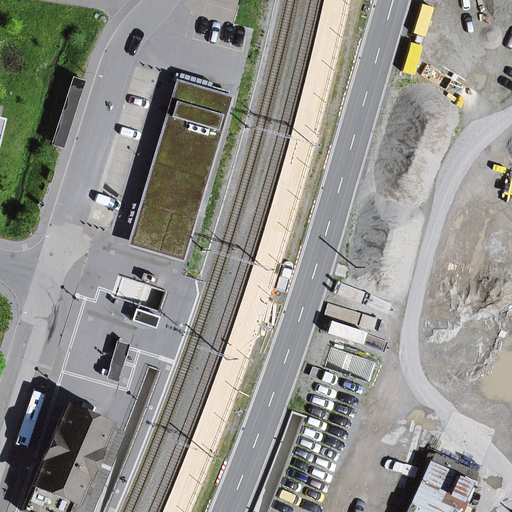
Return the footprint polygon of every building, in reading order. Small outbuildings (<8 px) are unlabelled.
[(50,145),(63,149),(85,81),(72,77),(50,145)] [(176,83),(135,222),(187,237),(228,99),(176,83)] [(128,245),(181,260),(187,237),(135,222),(128,245)] [(133,321),(153,327),(156,318),(136,312),(133,321)] [(104,380),(117,383),(129,346),(116,342),(104,380)] [(22,511),(69,511),(85,473),(90,475),(98,456),(93,454),(105,425),(64,408),(21,511),(22,511)] [(90,511),(124,433),(115,429),(105,425),(93,454),(98,456),(90,475),(85,473),(69,511),(90,511)] [(406,511),(459,511),(477,475),(433,455),(406,511)]
